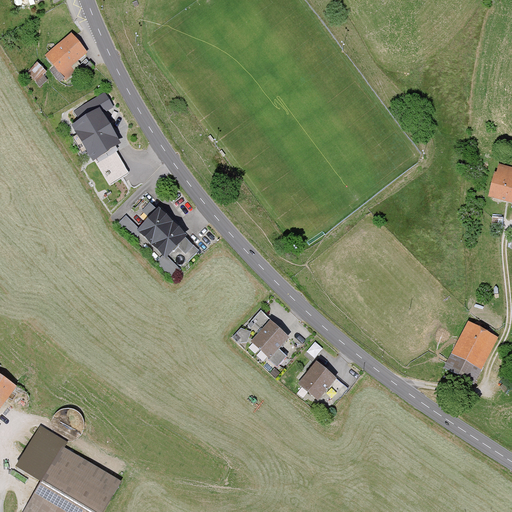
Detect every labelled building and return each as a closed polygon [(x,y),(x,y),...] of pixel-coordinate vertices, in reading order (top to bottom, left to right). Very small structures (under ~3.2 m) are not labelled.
[(44,61),(61,80),(79,64),(87,56),(70,37),(44,61)] [(40,83),(48,69),(36,62),(28,76),(40,83)] [(71,132),(89,161),(98,156),(115,145),(102,123),(97,115),(91,106),(75,116),(81,125),(79,127),(71,132)] [(119,174),(128,168),(113,147),(104,152),(119,174)] [(511,205),(511,207),(511,173),(491,170),(487,199),(511,203),(511,205)] [(176,274),(197,252),(183,239),(153,210),(135,229),(123,218),(115,227),(171,280),(176,274)] [(248,345),(267,361),(287,338),(267,322),(257,314),(238,337),(248,345)] [(465,321),(442,371),(475,386),(498,336),(465,321)] [(316,357),(323,346),(315,341),(308,351),(316,357)] [(316,400),(330,410),(346,387),(332,377),(313,364),(297,387),(316,400)] [(0,404),(12,387),(0,379),(0,404)] [(18,511),(103,511),(123,482),(61,444),(37,428),(10,471),(34,486),(18,511)]
